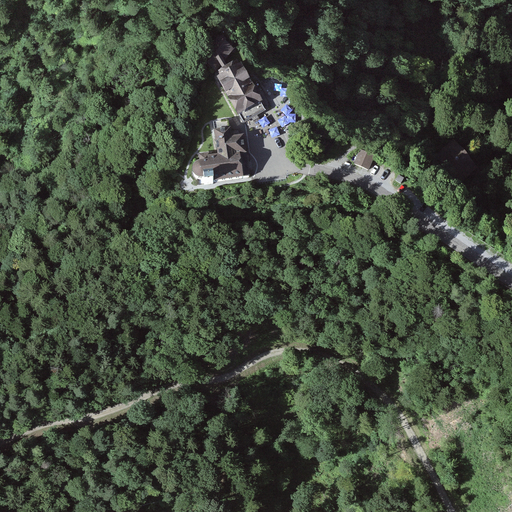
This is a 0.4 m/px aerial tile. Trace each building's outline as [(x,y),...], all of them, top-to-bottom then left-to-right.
[(265,54),(300,40),(295,26),(304,22),(300,11),(255,29),(265,54)] [(220,39),(200,63),(215,75),(234,51),(220,39)] [(264,106),(240,65),(215,80),(240,120),(264,106)] [(273,79),(263,81),(259,85),(287,137),(293,97),(290,88),(273,79)] [(362,100),(378,108),(386,88),(371,81),(362,100)] [(243,144),(235,145),(233,127),(214,129),(219,163),(211,164),(210,157),(199,159),(200,167),(194,171),(193,178),(198,185),(205,186),(207,196),(216,195),(214,186),(244,183),(240,159),(245,158),(243,144)] [(452,147),(437,161),(460,188),(475,175),(452,147)] [(360,153),(354,165),(369,172),(375,160),(360,153)]
